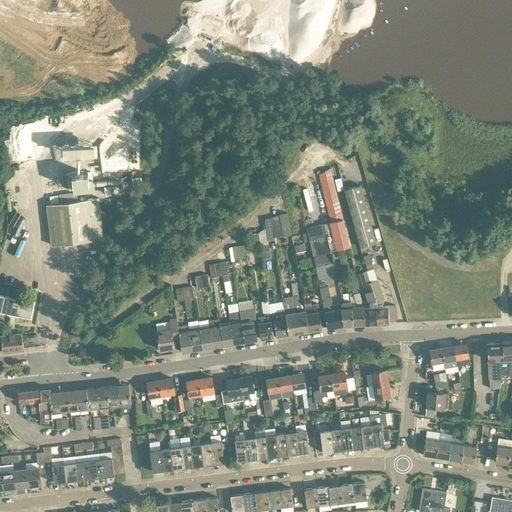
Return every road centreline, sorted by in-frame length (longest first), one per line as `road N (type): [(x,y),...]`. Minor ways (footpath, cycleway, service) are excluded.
road 1 (residential): [(0,507),(336,465),(402,465)]
road 2 (tertiary): [(415,335),(54,381)]
road 3 (residential): [(402,465),(415,335)]
